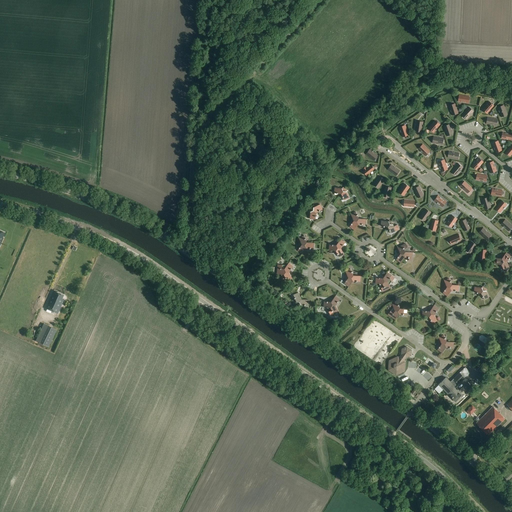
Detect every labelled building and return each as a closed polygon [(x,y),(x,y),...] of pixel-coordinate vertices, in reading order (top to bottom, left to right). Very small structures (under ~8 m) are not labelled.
[(487,113),(494,106),(489,101),(482,109),(487,113)] [(452,115),(458,113),(455,103),(449,105),(452,115)] [(501,117),(507,115),(504,105),(498,107),(501,117)] [(467,119),(473,111),(469,107),(462,115),(467,119)] [(433,132),(440,125),(435,120),(428,128),(433,132)] [(447,136),(453,134),(450,124),(444,126),(447,136)] [(403,137),(408,135),(405,125),(399,127),(403,137)] [(496,152),(502,150),(498,141),(492,143),(496,152)] [(426,156),(430,151),(423,144),(418,149),(426,156)] [(374,161),(378,156),(370,150),(366,154),(374,161)] [(458,159),(459,153),(449,151),(448,157),(458,159)] [(476,169),(483,162),(479,158),(472,165),(476,169)] [(442,171),(448,169),(444,159),(438,161),(442,171)] [(490,173),(496,171),(493,161),(487,163),(490,173)] [(456,175),(463,167),(458,163),(451,171),(456,175)] [(367,176),(375,169),(371,165),(363,171),(367,176)] [(396,176),(400,171),(391,165),(388,170),(396,176)] [(486,182),(487,175),(477,173),(476,180),(486,182)] [(379,188),(385,180),(379,176),(374,184),(379,188)] [(468,193),(472,188),(464,181),(460,186),(468,193)] [(404,195),(409,187),(404,184),(399,192),(404,195)] [(389,198),(392,188),(385,186),(383,196),(389,198)] [(418,198),(424,195),(419,186),(414,189),(418,198)] [(443,207),(446,202),(438,196),(434,201),(443,207)] [(485,209),(491,207),(488,197),(482,199),(485,209)] [(500,212),(506,204),(502,200),(495,208),(500,212)] [(425,221),(431,212),(426,209),(420,217),(425,221)] [(452,227),(457,219),(452,215),(446,224),(452,227)] [(436,230),(438,221),(432,219),(430,229),(436,230)] [(464,231),(470,228),(466,219),(460,222),(464,231)] [(509,231),(511,227),(511,225),(505,219),(501,224),(509,231)] [(358,224),(357,221),(354,221),(352,223),(351,224),(350,226),(354,230),(358,224)] [(391,221),(388,226),(391,233),(400,229),(398,225),(396,226),(393,224),(394,223),(391,221)] [(487,239),(491,235),(483,228),(479,233),(487,239)] [(452,244),(461,240),(458,234),(449,238),(452,244)] [(338,248),(341,248),(343,246),(344,246),(344,245),(345,243),(341,239),(337,245),(338,248)] [(471,253),(474,248),(477,245),(471,242),(466,250),(471,253)] [(403,245),(398,247),(400,254),(403,254),(405,251),(411,252),(407,243),(403,245)] [(307,248),(305,245),(302,245),(300,247),(299,248),(298,250),(303,253),(307,248)] [(403,254),(405,257),(408,257),(408,260),(411,261),(413,252),(411,252),(405,251),(403,254)] [(503,261),(506,262),(511,256),(507,252),(502,258),(503,261)] [(405,257),(403,254),(400,254),(396,259),(401,262),(405,257)] [(503,261),(501,264),(505,271),(510,269),(506,262),(503,261)] [(286,272),(289,272),(291,269),(292,270),(292,269),(293,266),(289,263),(287,265),(285,269),(286,272)] [(278,264),(277,274),(280,274),(284,274),(286,272),(285,269),(287,265),(283,265),(283,264),(278,264)] [(349,278),(352,278),(354,275),(352,272),(353,272),(352,271),(351,269),(346,271),(349,278)] [(292,278),(289,272),(286,272),(284,274),(280,274),(284,282),(287,281),(292,278)] [(387,272),(383,278),(385,281),(388,281),(389,285),(395,278),(387,272)] [(353,281),(352,278),(349,278),(347,280),(346,280),(345,281),(346,281),(344,283),(349,287),(353,281)] [(389,285),(388,281),(385,281),(383,283),(379,283),(383,291),(391,288),(389,285)] [(451,290),(450,287),(447,287),(443,292),(448,296),(451,290)] [(58,313),(65,299),(62,298),(64,294),(54,290),(46,307),(58,313)] [(333,305),(336,305),(338,302),(338,303),(339,302),(338,302),(340,299),(335,296),(331,302),(333,305)] [(331,307),(327,307),(329,311),(331,315),(334,314),(338,312),(339,312),(336,305),(333,305),(331,307)] [(431,314),(434,314),(438,309),(434,305),(430,311),(431,314)] [(391,311),(388,315),(396,319),(400,314),(398,311),(395,310),(393,313),(391,311)] [(375,330),(379,327),(374,322),(366,329),(368,331),(371,329),(373,331),(375,329),(375,330)] [(43,323),(35,340),(48,347),(57,329),(43,323)] [(391,344),(394,339),(398,342),(401,338),(394,333),(391,337),(388,341),(391,344)] [(445,344),(447,342),(444,335),(439,337),(441,344),(445,344)] [(471,349),(477,354),(482,348),(476,343),(471,349)] [(446,347),(445,344),(441,344),(438,349),(443,353),(446,347)] [(406,358),(412,356),(412,350),(407,346),(402,349),(401,355),(399,357),(398,356),(389,361),(388,370),(396,376),(405,372),(406,362),(404,361),(406,358)] [(381,367),(391,350),(385,347),(375,364),(381,367)] [(466,379),(471,373),(466,367),(460,373),(454,379),(453,379),(450,382),(446,377),(439,385),(456,402),(463,395),(456,387),(459,385),(465,378),(466,379)] [(473,406),(466,411),(470,416),(476,411),(473,406)] [(488,435),(505,419),(493,407),(477,423),(488,435)] [(428,498),(431,491),(430,491),(434,484),(428,480),(420,493),(428,498)]
